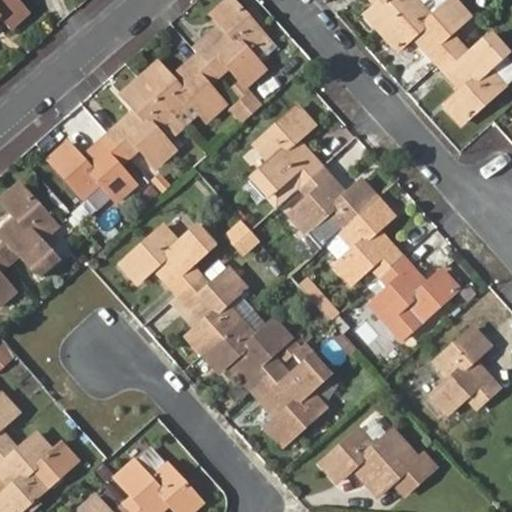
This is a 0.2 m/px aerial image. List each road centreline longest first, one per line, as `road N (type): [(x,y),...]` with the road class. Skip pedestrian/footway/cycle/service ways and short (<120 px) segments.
road 1 (residential): [(289,0),(450,180),(511,220)]
road 2 (residential): [(256,511),(259,488),(143,367),(108,354)]
road 3 (residential): [(0,123),(144,0)]
